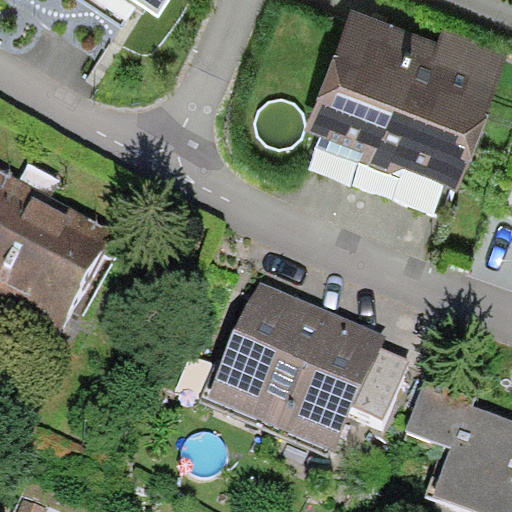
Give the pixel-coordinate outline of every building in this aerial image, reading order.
[(84,0),(119,24),(135,0),(84,0)] [(437,30),(353,0),(352,0),(309,117),(326,124),(320,140),(399,169),(405,154),(462,175),(510,47),(440,21),(437,30)] [(111,232),(0,169),(0,307),(52,337),(111,232)] [(382,338),(261,286),(209,405),(332,458),(353,411),(382,423),(408,362),(378,349),(382,338)] [(475,402),(429,385),(409,438),(446,451),(429,496),(473,511),(511,511),(511,425),(472,410),(475,402)]
